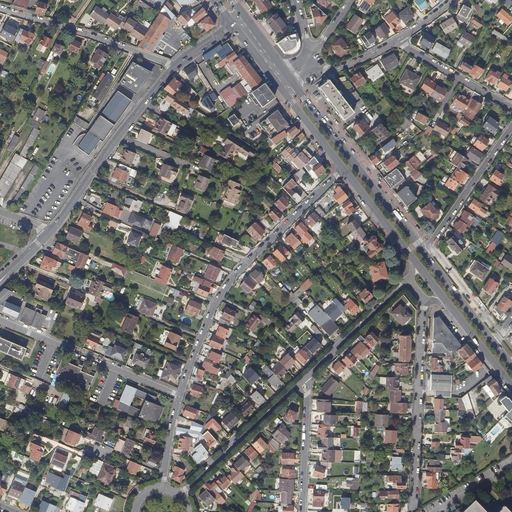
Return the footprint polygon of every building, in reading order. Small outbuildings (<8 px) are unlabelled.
[(27,0),(14,0),(11,5),(25,10),(27,0)] [(253,0),(262,12),(271,5),(267,0),(253,0)] [(321,12),(324,7),(323,5),(325,2),(327,3),(329,3),(330,1),(329,0),(316,0),(313,5),(321,12)] [(364,1),(359,9),(366,13),(374,0),(362,0),(363,0),(364,1)] [(37,2),(34,12),(42,15),(45,5),(37,2)] [(172,8),(166,2),(165,3),(164,6),(171,13),(172,12),(170,10),(172,8)] [(313,5),(311,3),(308,6),(314,26),(320,24),(326,17),(321,12),(313,5)] [(463,3),(458,11),(466,16),(471,7),(463,3)] [(90,16),(103,25),(105,23),(109,15),(106,13),(108,10),(104,7),(102,10),(97,6),(90,16)] [(187,15),(183,12),(181,13),(177,18),(184,26),(191,18),(202,8),(200,6),(191,11),(187,15)] [(191,18),(195,23),(206,15),(202,8),(191,18)] [(406,8),(398,14),(403,22),(412,15),(406,8)] [(496,14),(506,24),(511,18),(501,8),(496,14)] [(463,20),(466,16),(458,11),(456,15),(463,20)] [(266,19),(278,35),(288,28),(276,12),(266,19)] [(392,29),(396,26),(395,24),(399,20),(392,12),(388,16),(389,17),(385,20),(392,29)] [(105,23),(110,26),(111,25),(116,29),(119,26),(122,21),(111,13),(109,15),(105,23)] [(364,19),(355,13),(346,27),(355,33),(364,19)] [(165,19),(158,14),(151,26),(161,33),(169,21),(168,20),(170,18),(167,16),(165,19)] [(446,32),(458,25),(453,15),(440,22),(446,32)] [(470,20),(480,26),(482,23),(472,16),(470,20)] [(123,26),(126,29),(130,32),(136,22),(129,17),(128,19),(125,17),(122,21),(119,26),(122,28),(123,26)] [(203,27),(205,31),(214,26),(208,17),(198,25),(200,28),(203,27)] [(135,36),(142,40),(147,31),(142,28),(143,25),(138,21),(136,22),(130,32),(129,33),(134,37),(135,36)] [(376,29),(381,36),(390,31),(385,23),(376,29)] [(16,32),(6,26),(1,36),(11,41),(16,32)] [(149,52),(161,33),(151,26),(147,31),(142,40),(137,47),(149,52)] [(492,31),(504,39),(506,36),(494,29),(492,31)] [(370,30),(361,37),(369,46),(372,44),(371,43),(377,39),(370,30)] [(22,39),(26,42),(30,44),(32,40),(33,40),(34,39),(33,38),(34,35),(29,32),(27,35),(19,31),(15,40),(20,42),(22,39)] [(425,32),(419,42),(429,48),(434,38),(425,32)] [(458,41),(468,47),(474,38),(463,32),(458,41)] [(299,39),(298,35),(294,36),(293,33),(287,35),(276,42),(284,53),(285,53),(289,54),(298,48),(299,44),(299,39)] [(37,48),(40,50),(43,45),(48,48),(52,40),(43,35),(37,48)] [(350,48),(341,38),(332,45),(334,48),(334,49),(336,52),(336,53),(337,55),(339,55),(340,56),(350,48)] [(77,52),(81,44),(73,40),(69,48),(77,52)] [(60,43),(57,41),(52,51),(59,55),(63,47),(59,45),(60,43)] [(445,57),(449,50),(436,42),(432,50),(445,57)] [(221,47),(219,45),(209,52),(202,56),(205,60),(215,54),(214,52),(215,52),(220,58),(216,61),(218,64),(221,68),(225,65),(237,56),(227,44),(221,47)] [(0,63),(2,64),(8,53),(0,48),(0,63)] [(98,49),(90,61),(100,67),(107,55),(98,49)] [(225,65),(233,75),(238,71),(248,64),(244,59),(240,54),(237,56),(225,65)] [(386,70),(400,63),(395,54),(381,60),(386,70)] [(43,68),(47,61),(42,59),(38,66),(43,68)] [(469,72),(472,67),(462,62),(459,67),(469,72)] [(472,67),(469,72),(470,73),(470,74),(472,76),(474,75),(479,78),(484,70),(483,70),(484,67),(475,62),(472,67)] [(244,80),(253,91),(263,83),(248,64),(238,71),(243,78),(241,80),(242,81),(244,80)] [(372,79),(383,71),(378,64),(374,66),(374,65),(370,65),(365,69),(372,79)] [(132,65),(119,84),(134,94),(147,75),(132,65)] [(189,80),(197,75),(191,66),(183,71),(189,80)] [(0,69),(0,72),(7,76),(9,71),(1,67),(1,68),(0,69)] [(96,93),(103,97),(118,72),(111,68),(109,71),(105,68),(101,76),(105,79),(96,93)] [(412,76),(414,74),(406,69),(399,81),(413,89),(418,79),(412,76)] [(485,78),(494,84),(501,72),(497,70),(495,73),(490,70),(485,78)] [(356,86),(365,80),(359,72),(350,78),(356,86)] [(498,85),(506,90),(508,87),(511,81),(503,76),(498,85)] [(179,84),(173,78),(162,90),(168,93),(171,95),(175,90),(174,89),(179,84)] [(419,89),(430,95),(435,85),(431,82),(429,81),(430,80),(425,78),(419,89)] [(318,87),(344,119),(354,111),(328,79),(318,87)] [(274,97),(263,83),(253,91),(250,93),(261,107),(274,97)] [(234,93),(231,90),(230,87),(219,95),(229,108),(246,95),(238,84),(233,88),(235,92),(234,93)] [(441,99),(446,91),(446,89),(446,88),(442,86),(441,88),(439,87),(435,85),(430,95),(440,100),(441,99)] [(75,146),(77,148),(89,155),(100,139),(102,141),(131,100),(117,90),(87,134),(86,134),(85,134),(83,134),(75,146)] [(184,115),(189,107),(171,95),(168,93),(164,100),(171,104),(170,106),(184,115)] [(201,106),(208,110),(213,107),(210,103),(217,99),(213,93),(201,100),(202,101),(199,102),(201,106)] [(464,97),(461,95),(457,93),(451,103),(463,110),(465,107),(469,100),(464,97)] [(185,95),(182,100),(188,104),(192,99),(185,95)] [(467,108),(465,107),(463,110),(462,111),(465,112),(464,113),(471,119),(481,104),(474,99),(467,108)] [(39,108),(37,112),(44,116),(46,112),(39,108)] [(256,124),(268,141),(270,140),(283,131),(288,127),(277,110),(256,124)] [(427,117),(418,112),(414,118),(423,124),(427,117)] [(227,119),(232,126),(238,122),(233,114),(227,119)] [(462,118),(462,117),(460,115),(457,120),(450,132),(454,135),(460,123),(467,127),(470,124),(462,118)] [(481,125),(492,132),(498,123),(486,115),(484,118),(485,119),(481,125)] [(89,124),(76,116),(73,122),(85,130),(89,124)] [(398,124),(406,130),(412,122),(405,116),(398,124)] [(30,117),(27,123),(34,127),(37,128),(40,122),(30,117)] [(171,136),(177,126),(160,117),(157,122),(155,126),(153,130),(165,136),(167,133),(171,136)] [(363,118),(353,125),(360,134),(369,127),(363,118)] [(450,127),(437,120),(433,127),(433,128),(445,135),(450,127)] [(389,134),(380,123),(372,129),(380,141),(389,134)] [(433,127),(428,125),(424,133),(428,136),(433,128),(433,127)] [(293,126),(286,131),(290,137),(297,133),(293,126)] [(37,128),(34,127),(20,154),(26,156),(40,130),(37,128)] [(142,129),(136,140),(146,144),(151,133),(142,129)] [(286,136),(283,131),(270,140),(273,145),(286,136)] [(75,146),(83,134),(82,134),(81,134),(80,135),(79,135),(78,136),(78,137),(77,138),(73,144),(75,146)] [(473,143),(481,149),(487,140),(479,134),(473,143)] [(15,135),(8,150),(12,152),(19,138),(15,135)] [(227,136),(224,141),(227,143),(226,145),(219,156),(227,161),(234,150),(245,158),(247,154),(252,157),(254,153),(227,136)] [(388,149),(385,145),(379,149),(382,153),(388,149)] [(280,154),(289,163),(289,162),(296,155),(287,146),(280,154)] [(476,161),(478,157),(481,153),(471,146),(464,157),(467,159),(470,161),(471,159),(475,162),(476,161)] [(289,162),(298,171),(303,166),(311,157),(303,148),(296,155),(289,162)] [(378,156),(382,153),(379,149),(375,153),(376,153),(369,159),(372,163),(374,161),(375,163),(380,159),(378,156)] [(135,154),(127,150),(124,157),(122,157),(120,161),(130,165),(135,154)] [(0,178),(0,190),(21,156),(21,155),(19,154),(16,152),(0,178)] [(399,155),(397,152),(383,163),(389,170),(398,163),(395,158),(399,155)] [(457,152),(450,163),(453,164),(460,169),(467,159),(464,157),(457,152)] [(422,161),(416,153),(405,162),(411,169),(422,161)] [(204,156),(198,167),(200,168),(210,172),(214,161),(215,161),(204,155),(204,156)] [(0,196),(3,198),(26,159),(25,158),(21,156),(0,190),(0,196)] [(317,163),(312,157),(305,165),(303,167),(307,172),(317,163)] [(303,166),(303,167),(305,165),(312,157),(311,157),(303,166)] [(278,164),(280,162),(277,158),(271,164),(279,172),(283,169),(278,164)] [(324,171),(318,164),(318,163),(317,163),(307,172),(313,179),(324,171)] [(34,164),(10,203),(15,206),(39,167),(34,164)] [(115,173),(114,173),(110,181),(115,183),(116,180),(123,183),(127,174),(128,174),(128,175),(134,178),(137,171),(119,164),(118,168),(117,168),(115,173)] [(173,168),(163,164),(158,175),(168,180),(170,174),(175,176),(177,171),(173,169),(173,168)] [(456,179),(461,182),(466,174),(461,171),(462,170),(460,169),(453,164),(449,170),(452,171),(448,177),(449,177),(451,178),(454,181),(456,179)] [(403,178),(395,168),(383,177),(391,187),(403,178)] [(414,178),(421,173),(415,169),(411,172),(413,174),(411,175),(414,178)] [(490,178),(497,183),(503,175),(495,170),(490,178)] [(208,180),(198,175),(195,181),(196,181),(192,191),(201,195),(205,185),(206,185),(208,180)] [(453,189),(457,183),(454,181),(451,178),(449,177),(445,183),(453,189)] [(290,178),(281,187),(296,203),(301,198),(295,192),(293,194),(289,190),(295,184),(291,179),(290,178)] [(236,190),(239,185),(229,180),(226,186),(229,187),(222,201),(234,206),(240,192),(236,190)] [(495,196),(500,188),(490,182),(483,191),(491,196),(492,195),(495,196)] [(414,197),(406,186),(405,185),(395,192),(397,194),(404,204),(414,197)] [(346,198),(338,188),(334,191),(336,194),(332,197),(338,204),(346,198)] [(487,202),(491,196),(483,191),(479,197),(487,202)] [(182,201),(177,211),(187,215),(193,199),(182,194),(180,200),(182,201)] [(281,196),(273,204),(280,211),(288,203),(281,196)] [(435,210),(426,198),(417,204),(430,221),(440,213),(437,209),(435,210)] [(479,206),(481,204),(475,200),(470,207),(482,215),(485,211),(479,206)] [(133,201),(129,210),(137,213),(141,203),(137,201),(136,202),(133,201)] [(348,216),(354,211),(351,206),(348,202),(341,207),(348,216)] [(115,207),(106,203),(102,212),(111,216),(115,207)] [(318,208),(314,212),(320,219),(324,216),(318,208)] [(273,221),(279,216),(273,209),(267,214),(273,221)] [(468,222),(472,216),(463,209),(461,213),(463,214),(461,217),(468,222)] [(182,225),(184,219),(176,215),(168,212),(163,224),(162,226),(174,231),(177,223),(182,225)] [(90,217),(82,213),(78,224),(86,228),(90,217)] [(148,225),(150,222),(130,213),(129,215),(131,218),(132,219),(131,222),(130,221),(129,223),(139,228),(141,222),(148,225)] [(313,214),(305,221),(313,229),(320,221),(313,214)] [(263,218),(259,222),(262,224),(266,228),(269,225),(263,218)] [(466,224),(459,220),(457,223),(455,222),(452,225),(461,231),(466,224)] [(346,226),(352,233),(358,228),(353,221),(346,226)] [(148,235),(154,237),(159,226),(153,223),(151,227),(148,235)] [(255,241),(267,229),(266,228),(262,224),(258,227),(254,223),(246,231),(255,241)] [(299,239),(307,230),(301,224),(294,231),(298,235),(296,236),(299,239)] [(65,238),(77,243),(81,232),(70,227),(65,238)] [(136,248),(142,232),(133,228),(131,232),(126,243),(136,248)] [(350,234),(358,244),(361,241),(364,239),(366,237),(358,228),(352,233),(350,234)] [(501,232),(494,242),(497,244),(504,234),(501,232)] [(229,245),(234,247),(236,242),(231,239),(219,234),(216,241),(228,246),(229,245)] [(293,250),(299,243),(291,234),(284,240),(293,250)] [(366,241),(364,239),(361,241),(369,251),(366,254),(369,259),(384,248),(384,246),(381,243),(380,243),(379,244),(375,239),(376,238),(376,237),(375,236),(373,235),(366,241)] [(446,242),(456,254),(464,247),(454,235),(446,242)] [(488,247),(493,250),(497,244),(494,242),(493,241),(488,247)] [(76,261),(74,266),(78,268),(87,272),(90,273),(96,260),(57,243),(54,248),(52,253),(62,257),(63,253),(70,256),(70,258),(76,261)] [(183,250),(173,245),(167,259),(177,263),(181,253),(181,254),(183,250)] [(281,262),(289,255),(281,246),(272,254),(281,262)] [(220,262),(224,252),(214,248),(210,258),(220,262)] [(511,258),(505,254),(500,262),(511,270),(511,258)] [(59,262),(44,256),(39,266),(49,270),(50,266),(56,269),(59,262)] [(268,270),(275,263),(268,256),(262,263),(268,270)] [(111,270),(124,275),(127,268),(114,262),(111,270)] [(475,262),(469,272),(481,281),(488,271),(475,262)] [(369,266),(373,282),(387,278),(383,263),(369,266)] [(214,281),(219,269),(214,267),(209,265),(208,265),(204,276),(214,281)] [(331,265),(325,271),(329,275),(335,270),(331,265)] [(165,285),(168,278),(167,277),(168,275),(169,275),(171,270),(161,266),(156,278),(159,279),(157,282),(165,285)] [(497,278),(502,271),(497,267),(492,275),(497,278)] [(255,269),(248,275),(249,276),(256,284),(257,285),(264,279),(255,269)] [(101,281),(102,278),(97,276),(95,282),(92,290),(89,289),(87,293),(95,296),(98,298),(100,294),(101,294),(103,289),(110,292),(112,286),(101,281)] [(256,284),(249,276),(246,279),(245,279),(239,286),(248,293),(256,284)] [(205,296),(210,284),(194,277),(192,282),(199,285),(198,288),(196,292),(205,296)] [(492,294),(498,285),(489,279),(483,288),(492,294)] [(52,287),(37,280),(34,287),(37,288),(34,296),(46,301),(52,287)] [(299,288),(303,292),(312,284),(308,280),(299,288)] [(181,299),(183,293),(169,287),(168,289),(171,291),(170,294),(169,294),(168,297),(171,298),(172,295),(181,299)] [(286,295),(289,293),(282,287),(280,289),(286,295)] [(3,301),(12,291),(5,288),(0,293),(0,302),(1,301),(2,301),(3,301)] [(292,295),(296,299),(303,292),(299,288),(292,295)] [(358,295),(365,302),(371,297),(364,289),(358,295)] [(79,309),(84,296),(78,294),(78,295),(69,292),(64,303),(79,309)] [(289,293),(286,295),(285,296),(292,303),(296,299),(292,295),(289,292),(289,293)] [(505,312),(511,301),(508,299),(509,297),(506,295),(505,297),(504,296),(497,307),(505,312)] [(151,303),(138,298),(133,309),(146,314),(151,303)] [(296,299),(292,303),(296,307),(301,303),(296,299)] [(334,304),(323,314),(324,315),(332,323),(345,310),(343,308),(334,299),(331,302),(334,304)] [(190,300),(184,313),(195,318),(201,305),(190,300)] [(20,308),(4,301),(1,310),(16,317),(20,308)] [(349,301),(343,308),(345,310),(350,316),(357,310),(349,301)] [(249,308),(254,312),(258,306),(252,303),(249,308)] [(402,325),(404,323),(409,318),(406,314),(407,313),(400,305),(391,314),(402,325)] [(324,316),(324,315),(323,314),(320,310),(317,307),(316,306),(308,314),(321,328),(320,329),(328,338),(337,330),(329,322),(324,316)] [(34,325),(41,328),(46,316),(40,313),(42,310),(35,307),(34,311),(24,307),(18,321),(30,326),(31,323),(31,322),(35,323),(34,325)] [(234,313),(225,308),(220,317),(229,321),(234,313)] [(250,332),(259,321),(261,322),(268,327),(272,322),(255,313),(254,316),(253,316),(249,320),(251,321),(249,323),(248,322),(244,326),(250,332)] [(303,321),(296,313),(287,322),(289,324),(284,328),(289,333),(303,321)] [(131,331),(137,318),(127,314),(121,327),(131,331)] [(444,354),(444,357),(447,358),(456,351),(461,347),(438,318),(436,319),(433,319),(432,353),(444,354)] [(40,330),(41,328),(34,325),(35,323),(31,322),(31,323),(30,326),(40,330)] [(319,337),(322,335),(314,326),(311,329),(319,337)] [(219,327),(215,335),(224,340),(228,331),(219,327)] [(163,345),(172,349),(176,340),(177,340),(179,336),(169,332),(163,345)] [(99,338),(88,333),(84,343),(95,348),(99,338)] [(364,340),(360,335),(357,338),(360,342),(365,347),(368,350),(378,340),(372,333),(364,340)] [(218,349),(223,340),(213,335),(208,345),(218,349)] [(398,361),(407,361),(407,358),(409,358),(409,340),(408,340),(408,337),(399,336),(398,361)] [(27,348),(0,337),(0,350),(22,360),(27,348)] [(101,350),(109,353),(112,346),(109,344),(111,339),(106,337),(101,350)] [(310,354),(311,355),(314,352),(320,346),(313,339),(301,350),(307,356),(310,354)] [(360,342),(350,352),(354,357),(365,347),(360,342)] [(456,351),(466,363),(474,356),(470,350),(465,344),(461,347),(456,351)] [(126,350),(114,345),(110,355),(122,360),(126,350)] [(301,363),(307,358),(297,348),(291,353),(301,363)] [(205,358),(217,363),(220,355),(210,351),(209,353),(208,355),(207,354),(205,358)] [(132,362),(145,367),(148,358),(142,356),(143,354),(142,354),(142,353),(141,353),(140,353),(139,355),(135,353),(132,362)] [(286,354),(278,362),(284,369),(285,370),(294,362),(286,354)] [(349,368),(355,361),(348,354),(341,360),(349,368)] [(466,363),(473,373),(482,366),(478,361),(474,356),(466,363)] [(430,370),(430,372),(442,372),(442,366),(438,366),(438,358),(432,358),(431,370),(430,370)] [(81,368),(60,359),(54,374),(76,383),(75,385),(89,390),(95,376),(87,373),(86,374),(80,371),(81,368)] [(179,368),(166,362),(159,378),(166,381),(168,377),(175,379),(176,376),(177,376),(178,373),(177,373),(179,368)] [(206,370),(206,371),(216,375),(218,370),(208,366),(209,363),(205,362),(202,369),(206,370)] [(277,379),(286,371),(285,370),(284,369),(278,362),(269,371),(272,375),(273,375),(274,376),(277,379)] [(337,362),(331,369),(337,375),(344,369),(337,362)] [(405,375),(405,365),(394,364),(394,375),(405,375)] [(195,378),(191,376),(190,378),(195,381),(197,381),(197,380),(199,381),(203,371),(198,369),(195,378)] [(251,384),(258,378),(250,369),(242,375),(251,384)] [(22,378),(12,374),(8,385),(17,389),(22,378)] [(273,388),(280,383),(277,379),(274,376),(273,375),(272,375),(266,381),(273,388)] [(334,375),(322,387),(329,394),(341,382),(334,375)] [(430,376),(430,390),(434,391),(450,391),(450,377),(430,376)] [(483,381),(497,399),(503,393),(490,376),(483,381)] [(27,380),(22,378),(17,389),(22,391),(25,385),(27,380)] [(386,378),(385,390),(389,390),(397,391),(398,379),(386,378)] [(199,386),(200,383),(197,381),(195,381),(194,384),(193,383),(189,393),(199,397),(203,388),(199,386)] [(116,398),(130,404),(137,388),(126,383),(120,396),(118,395),(116,398)] [(32,388),(25,385),(22,391),(29,394),(32,388)] [(144,398),(153,402),(156,396),(139,388),(136,395),(144,398)] [(399,396),(399,391),(397,391),(389,390),(389,403),(391,403),(399,404),(400,396),(399,396)] [(65,410),(72,394),(66,391),(59,407),(65,410)] [(256,404),(262,399),(255,391),(249,397),(256,404)] [(500,417),(501,419),(502,418),(511,407),(511,403),(507,398),(506,399),(504,396),(498,401),(506,411),(500,417)] [(130,404),(116,398),(115,397),(112,405),(116,406),(137,415),(140,408),(130,404)] [(140,408),(137,415),(156,423),(163,406),(153,402),(144,398),(140,408)] [(316,399),(316,412),(329,412),(329,400),(316,399)] [(435,399),(434,409),(442,410),(442,399),(435,399)] [(243,417),(253,408),(247,402),(238,411),(243,417)] [(6,408),(24,413),(27,406),(18,403),(17,406),(7,403),(6,408)] [(405,414),(406,404),(399,404),(391,403),(391,413),(405,414)] [(192,418),(196,409),(186,405),(182,414),(192,418)] [(511,407),(502,418),(510,425),(511,422),(511,407)] [(444,422),(445,410),(442,410),(434,409),(434,422),(435,422),(444,422)] [(285,418),(284,422),(286,425),(289,425),(291,421),(292,421),(296,413),(288,410),(284,418),(285,418)] [(230,412),(226,416),(233,424),(238,420),(230,412)] [(215,432),(220,427),(208,415),(202,427),(206,431),(210,427),(215,432)] [(335,416),(323,415),(323,424),(326,425),(329,425),(334,425),(334,422),(335,422),(335,416)] [(387,428),(388,416),(375,415),(374,427),(387,428)] [(118,422),(124,424),(127,418),(120,416),(118,422)] [(228,429),(233,424),(226,416),(221,421),(228,429)] [(187,430),(176,427),(175,431),(175,434),(180,436),(192,440),(196,439),(202,427),(190,422),(187,430)] [(446,432),(447,422),(444,422),(435,422),(435,431),(446,432)] [(274,438),(280,444),(281,445),(290,437),(284,431),(286,429),(281,424),(271,434),(274,438)] [(321,437),(328,437),(329,426),(318,426),(317,433),(316,432),(316,437),(321,437)] [(88,433),(86,437),(88,438),(100,443),(102,439),(99,438),(102,430),(94,427),(91,434),(88,433)] [(75,446),(76,443),(77,444),(81,435),(69,430),(64,441),(75,446)] [(145,436),(142,442),(151,446),(155,438),(153,437),(155,432),(149,430),(147,433),(143,431),(141,434),(145,436)] [(395,439),(396,431),(385,431),(384,442),(395,443),(395,439)] [(215,443),(206,433),(202,436),(209,443),(207,445),(210,448),(215,443)] [(194,444),(192,440),(180,436),(178,441),(177,440),(175,448),(182,451),(183,447),(190,450),(194,444)] [(316,445),(316,449),(324,450),(332,450),(332,438),(328,437),(321,437),(321,445),(316,445)] [(460,444),(460,448),(464,449),(470,449),(470,447),(468,447),(468,438),(464,437),(463,439),(460,439),(460,442),(459,442),(459,444),(460,444)] [(31,443),(39,446),(41,441),(32,438),(24,456),(30,458),(31,456),(32,454),(29,453),(31,448),(29,447),(31,443)] [(128,447),(131,440),(126,438),(123,445),(120,451),(128,455),(131,448),(128,447)] [(259,438),(252,445),(260,453),(267,446),(259,438)] [(278,445),(273,439),(272,438),(267,442),(275,450),(279,450),(279,446),(278,445)] [(29,458),(39,462),(45,448),(31,443),(29,447),(31,448),(29,453),(32,454),(31,456),(30,458),(29,458)] [(196,463),(207,453),(198,444),(192,449),(195,452),(190,456),(196,463)] [(250,460),(257,454),(250,447),(243,453),(250,460)] [(55,449),(48,466),(59,471),(67,454),(55,449)] [(12,450),(11,455),(22,459),(24,455),(12,450)] [(322,458),(322,462),(327,462),(334,463),(335,450),(332,450),(324,450),(323,458),(322,458)] [(292,454),(281,454),(280,464),(292,464),(292,454)] [(246,465),(249,463),(241,456),(233,464),(234,466),(240,472),(242,469),(243,470),(245,470),(247,468),(247,467),(246,465)] [(87,474),(107,483),(111,472),(113,469),(105,465),(106,463),(94,458),(87,474)] [(401,472),(402,472),(402,471),(402,470),(402,469),(402,463),(400,463),(400,459),(392,459),(391,471),(401,472)] [(438,467),(438,460),(430,459),(429,467),(427,467),(427,472),(440,472),(440,467),(438,467)] [(125,471),(135,475),(138,468),(139,469),(141,465),(130,460),(125,471)] [(231,471),(226,476),(234,484),(243,475),(240,472),(234,466),(230,470),(231,471)] [(316,466),(313,476),(321,479),(324,470),(321,469),(321,468),(316,466)] [(175,467),(170,479),(179,483),(182,475),(180,474),(181,470),(175,467)] [(280,469),(280,479),(290,479),(292,479),(293,470),(280,469)] [(56,487),(61,477),(50,473),(46,483),(56,487)] [(434,487),(434,477),(434,474),(426,473),(425,479),(428,479),(428,487),(434,487)] [(223,488),(229,482),(223,476),(220,479),(219,478),(216,481),(223,488)] [(400,482),(400,476),(394,476),(394,477),(389,477),(388,481),(387,481),(387,485),(390,485),(390,486),(392,486),(392,488),(404,489),(404,482),(400,482)] [(26,482),(15,477),(13,481),(25,486),(26,482)] [(68,480),(61,477),(56,487),(63,490),(68,480)] [(351,490),(358,490),(359,478),(347,477),(347,487),(351,487),(351,490)] [(278,479),(278,491),(280,491),(290,491),(290,479),(280,479),(278,479)] [(25,486),(13,481),(7,497),(10,498),(18,502),(19,500),(24,487),(25,486)] [(208,484),(205,481),(201,485),(205,490),(214,499),(220,505),(225,500),(213,488),(216,486),(213,482),(212,484),(210,482),(208,484)] [(36,492),(24,487),(19,500),(30,505),(36,492)] [(66,508),(73,511),(77,500),(76,500),(79,494),(70,490),(68,497),(71,498),(66,508)] [(206,506),(214,499),(205,490),(198,497),(206,506)] [(280,491),(280,503),(286,504),(289,504),(290,491),(280,491)] [(313,491),(312,507),(321,508),(322,492),(313,491)] [(80,511),(86,497),(80,494),(77,500),(73,511),(75,511),(80,511)] [(101,507),(105,497),(98,494),(94,504),(101,507)] [(350,508),(351,497),(341,496),(340,508),(350,508)] [(111,500),(105,497),(101,507),(107,510),(111,500)] [(41,511),(45,511),(50,502),(43,500),(39,511),(41,511)] [(53,511),(56,505),(50,502),(45,511),(53,511)] [(507,511),(503,507),(498,511),(483,511),(480,509),(473,502),(462,511),(507,511)] [(286,504),(280,503),(280,506),(277,506),(276,511),(292,511),(293,506),(286,506),(286,504)]
